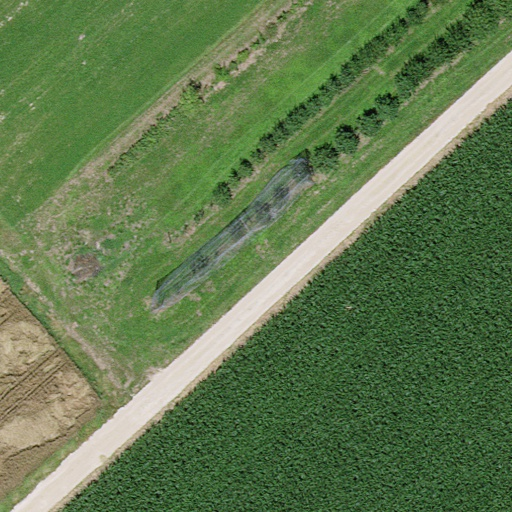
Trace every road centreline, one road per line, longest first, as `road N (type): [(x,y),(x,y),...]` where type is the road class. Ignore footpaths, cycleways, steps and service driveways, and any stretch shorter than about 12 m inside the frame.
road 1 (track): [(511,69),(33,511)]
road 2 (track): [(159,397),(0,229)]
